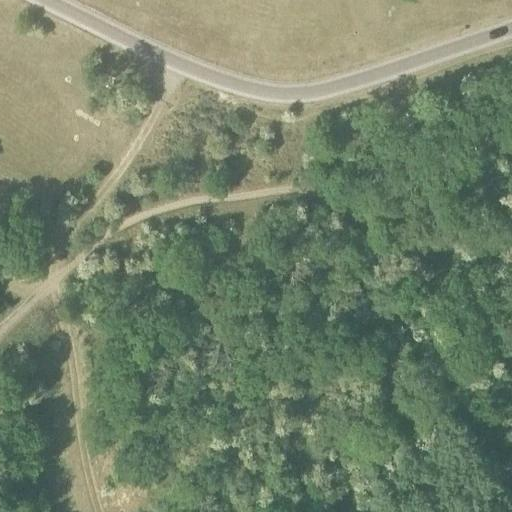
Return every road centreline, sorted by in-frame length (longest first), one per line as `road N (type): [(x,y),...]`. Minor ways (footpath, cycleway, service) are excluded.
road 1 (unknown): [(511,243),(434,251),(317,200),(193,192),(111,229),(74,269),(53,311),(0,343)]
road 2 (track): [(193,68),(4,338)]
road 3 (track): [(85,511),(42,383),(0,334)]
road 4 (track): [(511,487),(377,511)]
